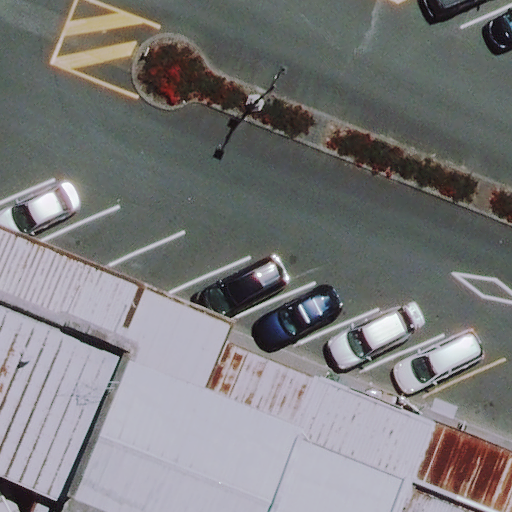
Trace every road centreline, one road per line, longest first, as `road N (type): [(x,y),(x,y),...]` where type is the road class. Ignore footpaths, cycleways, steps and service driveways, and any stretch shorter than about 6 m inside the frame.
road 1 (unclassified): [(511,297),(0,90)]
road 2 (unclassified): [(189,0),(511,131)]
